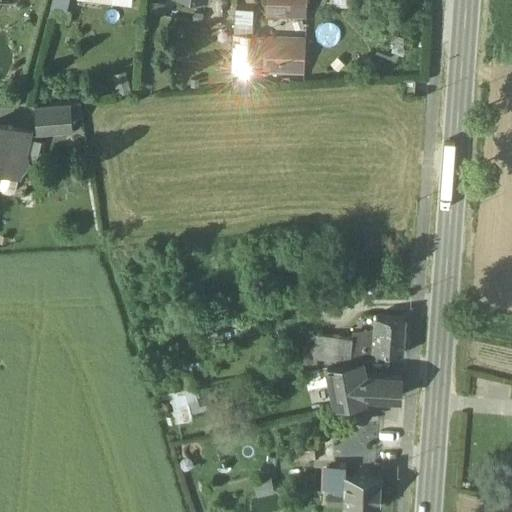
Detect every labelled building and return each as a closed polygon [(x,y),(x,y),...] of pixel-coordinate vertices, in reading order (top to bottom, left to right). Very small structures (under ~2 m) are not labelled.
[(69,0),(52,0),(51,7),(67,10),(69,0)] [(307,0),(266,0),(266,14),(307,16),(307,0)] [(67,10),(51,7),(48,17),(69,21),(71,11),(67,10)] [(237,8),(237,26),(254,26),(255,8),(237,8)] [(235,34),(233,74),(263,75),(263,70),(304,72),(305,39),(264,37),(265,35),(235,34)] [(417,80),(406,79),(406,93),(416,93),(417,80)] [(71,103),(34,106),(37,134),(73,131),(71,103)] [(30,131),(0,123),(0,143),(11,147),(4,172),(19,175),(20,171),(26,168),(28,159),(25,153),(30,131)] [(0,143),(0,170),(4,172),(11,147),(0,143)] [(405,317),(377,315),(376,327),(376,331),(378,331),(376,350),(377,350),(403,352),(405,317)] [(376,327),(354,330),(353,336),(351,360),(362,358),(377,356),(377,350),(376,350),(378,331),(376,331),(376,327)] [(353,336),(340,335),(337,362),(351,360),(353,336)] [(337,362),(327,364),(331,383),(335,406),(363,401),(364,395),(400,397),(401,376),(365,374),(362,358),(351,360),(337,362)] [(311,367),(305,368),(309,387),(331,383),(327,364),(311,367)] [(316,449),(295,449),(296,460),(316,460),(316,449)] [(331,468),(325,468),(325,488),(328,488),(344,489),(345,475),(345,469),(331,468)] [(382,476),(345,475),(344,489),(328,488),(327,504),(344,505),(344,506),(381,507),(382,476)] [(272,477),(257,481),(260,497),(275,493),(272,477)]
